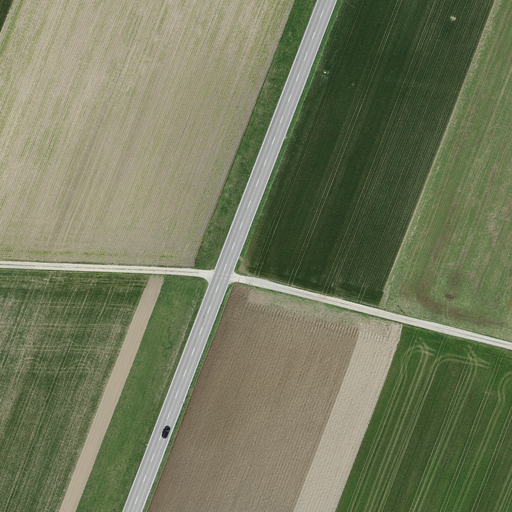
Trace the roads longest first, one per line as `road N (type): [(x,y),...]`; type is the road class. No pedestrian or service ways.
road 1 (primary): [(132,511),(328,0)]
road 2 (track): [(511,347),(224,276),(0,266)]
